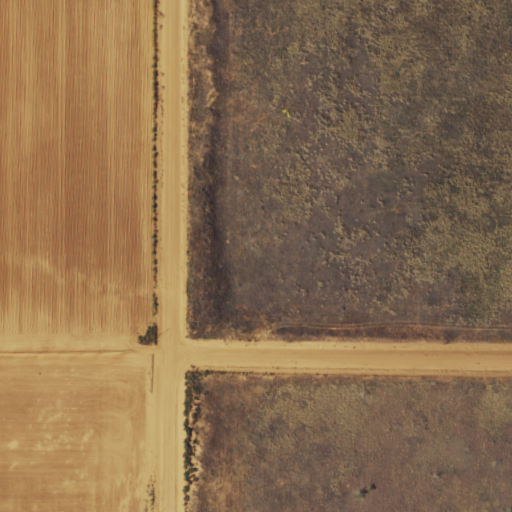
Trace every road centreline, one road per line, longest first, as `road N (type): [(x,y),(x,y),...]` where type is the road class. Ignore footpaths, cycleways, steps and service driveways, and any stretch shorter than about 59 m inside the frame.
road 1 (residential): [(511,363),(0,361)]
road 2 (residential): [(211,511),(212,0)]
